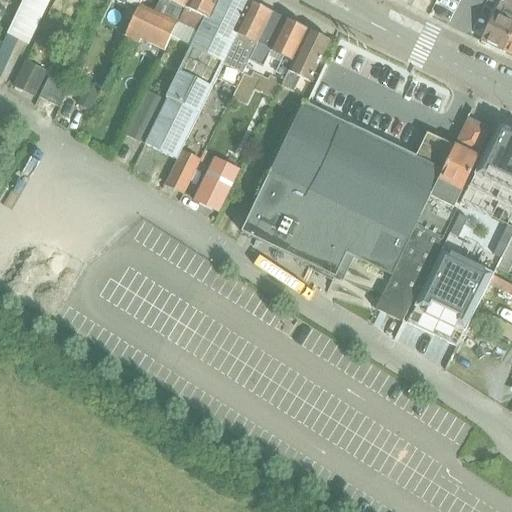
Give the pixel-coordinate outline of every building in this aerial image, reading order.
[(22,0),(6,35),(0,47),(0,76),(18,40),(27,45),(48,0),(22,0)] [(165,102),(143,145),(176,161),(223,64),(237,34),(234,32),(246,7),(231,0),(216,0),(207,20),(204,18),(190,46),(165,98),(166,98),(165,102)] [(184,9),(188,0),(159,0),(158,3),(165,7),(167,1),(184,9)] [(177,24),(170,37),(190,46),(204,18),(207,20),(216,0),(188,0),(184,9),(177,23),(177,24)] [(511,0),(499,0),(493,14),(480,41),(501,52),(511,29),(511,0)] [(247,61),(270,13),(248,2),(246,7),(234,32),(237,34),(223,64),(242,73),(243,73),(248,61),(247,61)] [(170,37),(177,24),(139,6),(124,37),(138,44),(140,40),(164,51),(170,37)] [(247,61),(248,61),(261,68),(269,50),(284,20),(270,13),(247,61)] [(284,20),(269,50),(284,57),(276,74),(284,78),(307,31),(284,20)] [(511,29),(501,52),(511,56),(511,29)] [(307,31),(284,78),(280,87),(292,93),(300,79),(309,83),(329,41),(307,31)] [(33,96),(44,74),(23,63),(12,86),(33,96)] [(243,73),(230,99),(235,102),(239,93),(240,93),(248,76),(243,73)] [(48,77),(38,98),(59,109),(69,87),(48,77)] [(87,83),(76,105),(89,111),(99,89),(87,83)] [(143,145),(165,102),(145,92),(124,136),(143,145)] [(302,103),(240,234),(334,278),(345,255),(392,277),(437,181),(453,147),(452,147),(426,135),(415,158),(327,116),(302,103)] [(453,147),(437,181),(418,222),(392,277),(376,310),(390,317),(401,322),(441,242),(456,210),(452,208),(488,133),(465,122),(453,147)] [(498,124),(466,188),(511,210),(511,130),(501,125),(498,124)] [(180,153),(176,161),(164,185),(183,194),(199,162),(180,153)] [(210,167),(193,202),(219,214),(236,180),(210,167)] [(458,216),(449,235),(457,239),(466,220),(458,216)] [(511,229),(506,226),(492,256),(500,260),(511,234),(511,229)] [(511,236),(496,269),(507,275),(511,265),(511,236)] [(413,308),(405,324),(456,348),(464,332),(492,275),(442,249),(413,308)] [(487,314),(480,326),(490,331),(497,320),(487,314)]
